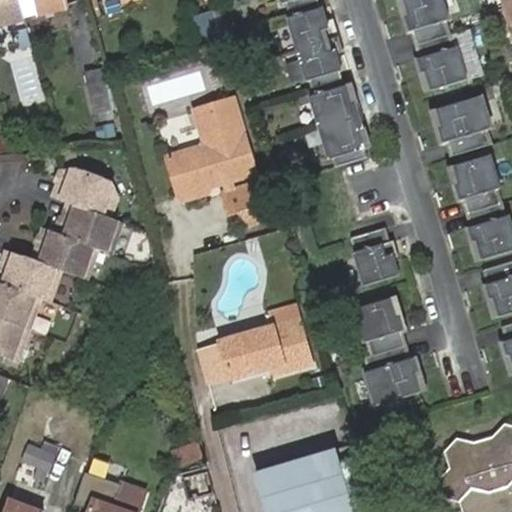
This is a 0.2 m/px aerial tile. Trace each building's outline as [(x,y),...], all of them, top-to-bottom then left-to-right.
[(0,0),(0,16),(22,11),(19,0),(0,0)] [(64,0),(19,0),(22,11),(24,18),(67,9),(64,0)] [(287,3),(289,10),(318,1),(317,0),(280,0),(282,4),(287,3)] [(404,0),(399,0),(396,1),(402,20),(405,18),(409,17),(404,0)] [(443,0),(404,0),(409,17),(405,18),(410,32),(413,31),(417,45),(449,35),(445,22),(450,20),(443,0)] [(323,43),(320,31),(329,29),(323,8),(321,9),(318,1),(289,10),(291,18),(288,19),(298,50),(323,43)] [(193,17),(202,48),(221,43),(213,13),(193,17)] [(336,39),(333,27),(329,29),(320,31),(323,43),(336,39)] [(449,35),(417,45),(421,59),(418,59),(422,73),(426,73),(431,91),(468,80),(458,48),(454,49),(449,35)] [(340,50),(336,39),(323,43),(326,54),(336,51),(340,50)] [(310,81),(312,88),(342,80),(340,72),(342,71),(336,51),(326,54),(323,43),(298,50),(307,82),(310,81)] [(84,72),(93,112),(109,108),(100,68),(84,72)] [(148,82),(151,103),(204,94),(201,73),(148,82)] [(418,74),(424,93),(428,92),(431,91),(426,73),(422,73),(418,74)] [(310,97),(320,129),(360,117),(356,104),(352,105),(347,86),(344,87),(342,80),(312,88),(314,96),(310,97)] [(351,85),(347,86),(352,105),(356,104),(351,85)] [(483,97),(437,110),(443,129),(439,130),(443,143),(448,142),(453,156),(491,145),(487,130),(492,129),(483,97)] [(233,105),(197,116),(206,146),(201,154),(169,163),(180,201),(208,192),(210,188),(218,185),(222,188),(255,178),(233,105)] [(437,110),(430,113),(435,131),(439,130),(443,129),(437,110)] [(320,129),(323,141),(329,160),(334,159),(336,167),(359,160),(366,158),(363,150),(365,149),(360,131),(363,130),(360,117),(320,129)] [(184,130),(166,136),(172,154),(189,149),(184,130)] [(365,149),(369,148),(363,130),(360,131),(365,149)] [(29,134),(31,149),(52,148),(50,132),(29,134)] [(0,140),(0,152),(12,149),(8,138),(0,140)] [(464,199),(468,214),(501,204),(497,190),(501,188),(492,156),(454,167),(461,185),(456,187),(461,200),(464,199)] [(447,169),(453,188),(456,187),(461,185),(454,167),(447,169)] [(0,352),(14,358),(37,296),(46,299),(57,268),(83,278),(94,247),(106,252),(117,219),(102,215),(114,183),(76,170),(63,171),(53,200),(71,205),(58,233),(45,229),(34,261),(8,252),(0,276),(0,352)] [(245,211),(249,225),(269,219),(257,183),(234,189),(224,192),(231,215),(245,211)] [(180,201),(183,205),(208,199),(208,192),(180,201)] [(501,204),(468,214),(473,228),(469,229),(473,243),(477,242),(483,260),(511,251),(511,223),(510,217),(505,218),(501,204)] [(462,213),(442,217),(445,231),(465,227),(462,213)] [(354,254),(364,287),(400,276),(394,256),(397,254),(393,242),(390,243),(385,229),(352,239),(357,253),(354,254)] [(470,244),(475,263),(483,260),(477,242),(470,244)] [(511,262),(485,270),(489,285),(486,286),(490,300),(494,299),(500,317),(511,313),(511,262)] [(404,316),(399,297),(391,299),(397,319),(404,316)] [(391,299),(354,311),(364,344),(369,342),(373,355),(406,346),(402,332),(405,331),(401,318),(397,319),(391,299)] [(487,301),(492,320),(500,317),(494,299),(490,300),(487,301)] [(220,343),(231,380),(272,369),(289,364),(291,371),(312,365),(294,304),(268,312),(273,328),(256,333),(259,347),(247,349),(243,336),(220,343)] [(209,387),(231,380),(220,343),(199,349),(209,387)] [(371,372),(366,373),(375,406),(421,393),(415,374),(419,372),(415,359),(410,360),(406,346),(373,355),(366,358),(371,372)] [(274,376),(291,371),(289,364),(272,369),(274,376)] [(429,390),(423,372),(415,374),(421,393),(425,391),(429,390)] [(0,407),(10,379),(0,375),(0,407)] [(493,438),(475,443),(458,439),(445,453),(450,470),(439,482),(444,498),(461,503),(463,511),(511,511),(511,426),(505,425),(493,438)] [(30,445),(23,461),(50,472),(56,455),(30,445)] [(196,446),(187,448),(192,461),(201,458),(196,446)] [(255,472),(260,488),(340,465),(335,449),(255,472)] [(374,511),(358,460),(340,465),(353,511),(374,511)] [(353,511),(340,465),(260,488),(266,511),(353,511)] [(184,477),(190,499),(211,493),(206,472),(184,477)] [(95,501),(90,511),(138,511),(146,493),(121,485),(113,508),(95,501)] [(40,511),(11,501),(6,511),(40,511)]
